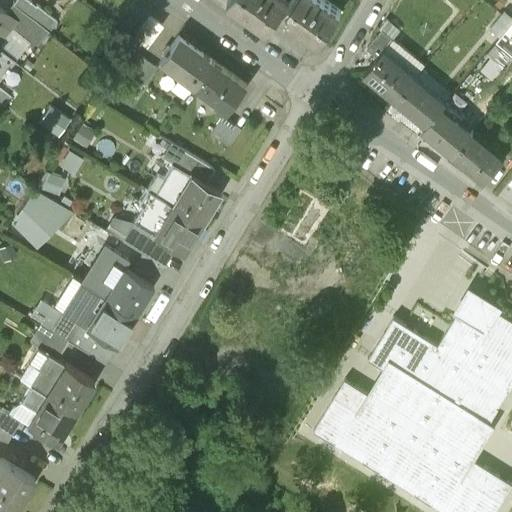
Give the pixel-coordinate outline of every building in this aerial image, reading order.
[(149,0),(129,0),(125,8),(140,18),(151,1),(149,0)] [(287,0),(227,0),(227,1),(266,29),(278,13),(287,0)] [(325,0),(287,0),(278,13),(318,42),(341,11),(325,0)] [(0,22),(8,29),(14,21),(0,9),(0,22)] [(489,26),(508,43),(511,38),(511,15),(504,9),(489,26)] [(193,88),(212,61),(200,53),(179,38),(178,37),(159,64),(167,70),(167,69),(193,88)] [(385,51),(364,75),(394,100),(415,76),(385,51)] [(155,68),(137,56),(125,72),(143,85),(155,68)] [(218,107),(226,113),(246,86),(245,85),(223,70),(212,61),(193,88),(218,106),(218,107)] [(415,76),(394,100),(425,126),(442,105),(446,101),(415,76)] [(57,134),(69,116),(49,102),(37,119),(57,134)] [(442,105),(425,126),(422,130),(453,155),(473,131),(442,105)] [(240,131),(222,117),(210,133),(228,147),(240,131)] [(473,131),(453,155),(485,182),(506,158),(473,131)] [(171,163),(205,183),(214,169),(171,143),(162,158),(171,163)] [(172,205),(201,222),(201,223),(220,192),(205,183),(171,163),(162,178),(156,175),(147,190),(172,205)] [(43,186),(56,192),(63,177),(50,171),(43,186)] [(381,277),(399,244),(296,188),(272,231),(308,250),(300,266),(262,245),(243,280),(251,284),(224,332),(277,362),(305,312),(335,329),(350,301),(380,317),(397,286),(381,277)] [(10,226),(35,243),(59,206),(33,189),(10,226)] [(154,235),(174,247),(183,253),(201,222),(172,205),(147,190),(139,204),(143,207),(134,222),(155,234),(154,235)] [(142,253),(163,266),(174,247),(154,235),(155,234),(134,222),(122,241),(142,253)] [(142,253),(131,271),(152,283),(163,266),(142,253)] [(122,265),(104,296),(133,314),(134,314),(152,284),(152,283),(131,271),(122,265)] [(82,283),(64,313),(79,322),(115,344),(133,314),(104,296),(82,283)] [(344,382),(312,434),(334,447),(335,446),(334,445),(337,442),(365,458),(362,462),(361,464),(379,474),(379,473),(381,469),(417,491),(415,494),(414,496),(431,506),(432,505),(434,501),(452,511),(494,511),(511,484),(462,454),(483,421),(488,424),(498,407),(497,407),(493,405),(503,387),(507,389),(507,390),(508,391),(511,384),(511,320),(469,294),(437,346),(393,319),(367,361),(391,375),(375,400),(344,382)] [(50,328),(60,311),(40,299),(30,316),(42,323),(50,328)] [(49,329),(68,341),(79,322),(64,313),(61,311),(60,311),(50,328),(49,329)] [(79,322),(68,341),(104,362),(115,344),(79,322)] [(38,348),(49,329),(50,328),(42,323),(30,343),(38,348)] [(47,354),(56,359),(68,341),(49,329),(38,348),(47,354)] [(31,384),(74,411),(93,381),(56,359),(47,354),(30,384),(31,384)] [(56,441),(74,411),(31,384),(21,401),(36,410),(27,424),(56,441)] [(0,410),(0,432),(8,437),(20,418),(2,407),(0,410)] [(0,450),(8,437),(0,432),(0,450)] [(0,498),(15,508),(34,478),(0,456),(0,498)] [(0,511),(12,511),(15,508),(0,498),(0,511)]
